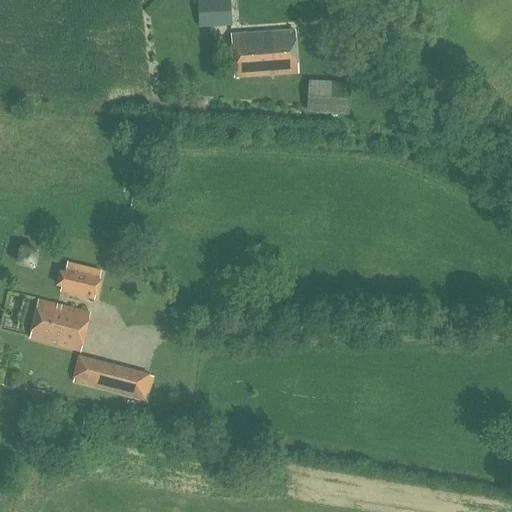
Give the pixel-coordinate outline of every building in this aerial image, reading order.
[(198,0),(200,27),(230,25),(228,0),(198,0)] [(234,77),(298,72),(295,30),(231,35),(234,77)] [(315,50),(303,51),(304,74),(317,73),(315,50)] [(349,115),(351,82),(308,79),(306,112),(349,115)] [(94,299),(99,275),(66,267),(61,291),(94,299)] [(81,351),(90,313),(38,300),(29,338),(81,351)] [(150,374),(92,358),(85,385),(147,401),(154,376),(150,375),(150,374)]
